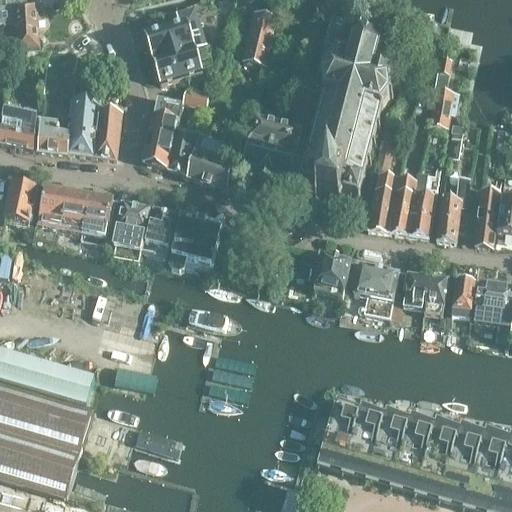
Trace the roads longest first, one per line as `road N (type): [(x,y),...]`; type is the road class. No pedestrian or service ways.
road 1 (residential): [(511,264),(369,247),(128,181)]
road 2 (residential): [(128,181),(139,101),(99,0)]
road 3 (residential): [(128,181),(0,160)]
